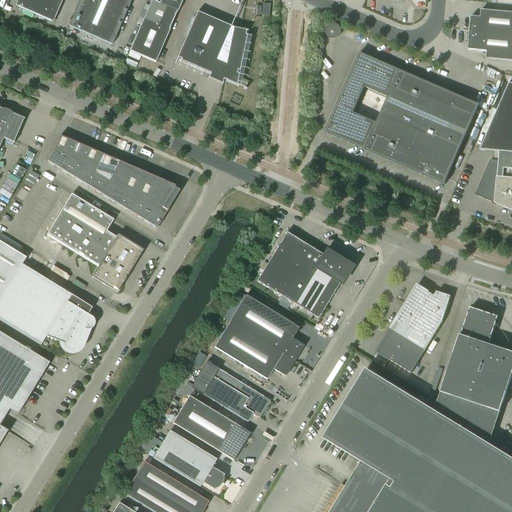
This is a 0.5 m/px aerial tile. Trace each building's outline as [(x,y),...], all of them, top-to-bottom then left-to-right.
[(17,0),(15,6),(34,14),(40,0),(17,0)] [(52,0),(40,0),(34,14),(53,22),(61,3),(52,0)] [(80,0),(69,26),(112,45),(131,0),(80,0)] [(144,18),(129,51),(155,63),(170,30),(169,29),(176,12),(177,13),(182,0),(160,0),(159,4),(151,0),(144,18)] [(263,4),(261,16),(269,17),(270,4),(263,4)] [(511,13),(481,10),(480,18),(471,17),(468,50),(487,52),(486,59),(511,61),(511,13)] [(197,12),(175,63),(176,63),(178,58),(181,59),(180,61),(237,86),(237,85),(236,85),(238,75),(236,74),(238,70),(239,71),(247,35),(245,35),(246,32),(247,32),(247,31),(233,28),(197,12)] [(360,53),(325,133),(444,185),(477,110),(457,101),(459,96),(360,53)] [(126,68),(134,71),(136,66),(128,62),(126,68)] [(483,177),(475,195),(496,204),(503,207),(511,211),(511,84),(509,84),(480,150),(495,152),(499,152),(498,161),(490,161),(483,177)] [(0,146),(3,139),(14,143),(24,119),(0,108),(0,146)] [(54,148),(46,161),(156,229),(181,189),(180,189),(179,191),(176,189),(177,187),(60,136),(54,148)] [(38,186),(40,182),(32,177),(30,181),(38,186)] [(7,192),(2,189),(0,193),(0,209),(4,212),(15,192),(9,188),(7,192)] [(71,195),(46,235),(98,267),(91,277),(105,286),(105,285),(117,292),(143,251),(131,243),(118,235),(116,238),(106,232),(113,220),(71,195)] [(286,233),(256,282),(282,297),(291,303),(318,319),(340,283),(341,284),(352,267),(326,252),(323,256),(286,233)] [(0,242),(0,320),(40,346),(46,337),(62,344),(63,345),(63,346),(64,347),(65,348),(66,349),(68,350),(69,351),(70,351),(71,351),(72,351),(73,351),(75,350),(76,350),(78,349),(78,348),(79,348),(79,347),(80,346),(80,345),(84,337),(82,336),(85,330),(87,330),(89,330),(91,329),(93,328),(94,326),(94,324),(94,322),(94,320),(93,318),(91,317),(88,315),(93,309),(21,265),(25,258),(0,242)] [(417,286),(404,308),(438,329),(442,323),(451,297),(437,292),(434,296),(417,286)] [(245,296),(230,322),(294,362),(304,346),(292,339),(298,328),(245,296)] [(278,304),(287,310),(291,303),(282,297),(278,304)] [(511,511),(511,458),(489,445),(511,375),(511,352),(489,345),(493,322),(491,320),(488,318),(485,316),(482,314),(480,313),(478,312),(475,310),(473,309),(470,308),(461,336),(460,335),(434,411),(366,369),(323,439),(361,462),(330,511),(511,511)] [(404,308),(390,330),(425,351),(438,329),(404,308)] [(230,322),(214,348),(266,380),(273,370),(285,377),(294,362),(230,322)] [(390,330),(376,352),(411,374),(425,351),(390,330)] [(0,443),(7,432),(7,433),(8,431),(0,426),(0,405),(0,404),(18,415),(49,363),(0,332),(0,443)] [(206,363),(191,388),(247,423),(252,414),(259,419),(270,401),(218,369),(206,363)] [(189,396),(172,424),(234,461),(250,434),(189,396)] [(169,431),(153,459),(199,487),(202,483),(214,491),(215,489),(217,488),(218,488),(219,487),(220,486),(221,484),(222,483),(223,481),(223,480),(223,478),(223,476),(224,475),(211,468),(216,460),(169,431)] [(144,462),(134,478),(188,511),(202,511),(208,502),(144,462)] [(188,511),(134,478),(124,494),(152,511),(188,511)] [(133,511),(119,503),(113,511),(133,511)]
